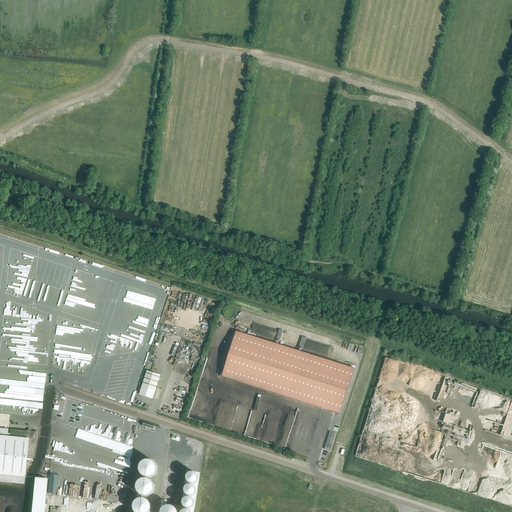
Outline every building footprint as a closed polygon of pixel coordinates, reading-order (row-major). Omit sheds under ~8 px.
[(223,312),(223,313),(223,314),(223,315),(224,315),(224,316),(225,317),(226,318),(227,318),(228,318),(229,319),(230,319),(231,318),(232,318),(233,317),(234,316),(235,316),(235,315),(235,314),(236,313),(236,312),(235,311),(235,310),(235,309),(234,308),(233,307),(232,306),(231,306),(230,306),(229,306),(228,306),(227,306),(226,307),(225,307),(224,308),(224,309),(223,310),(223,311),(223,312)] [(354,370),(341,365),(298,352),(236,331),(222,376),(284,396),(327,409),(340,413),(354,370)] [(160,375),(147,371),(139,394),(152,399),(160,375)] [(454,426),(452,432),(456,433),(456,434),(464,437),(466,430),(454,426)] [(34,457),(36,432),(10,429),(9,437),(0,435),(0,474),(24,477),(23,484),(24,484),(26,456),(34,457)] [(324,449),(330,451),(336,434),(330,432),(324,449)] [(140,475),(144,477),(143,480),(139,483),(138,484),(139,489),(139,488),(140,493),(142,495),(145,496),(149,496),(153,492),(154,489),(152,476),(152,475),(155,473),(155,470),(156,467),(156,465),(152,461),(146,459),(141,460),(137,463),(136,466),(137,472),(140,475)] [(43,511),(47,479),(35,478),(31,511),(43,511)]
